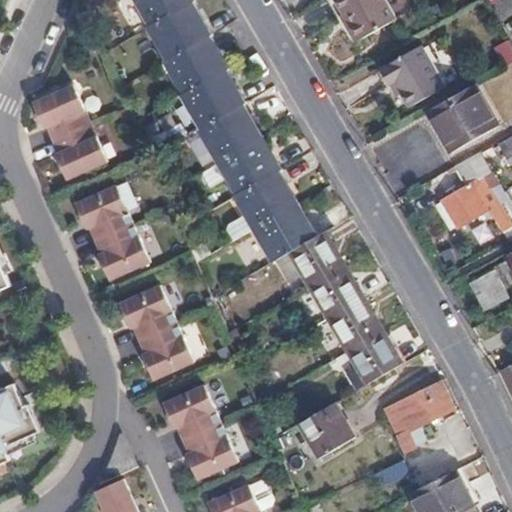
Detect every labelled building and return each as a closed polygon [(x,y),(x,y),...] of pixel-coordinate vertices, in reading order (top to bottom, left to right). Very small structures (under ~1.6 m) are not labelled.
[(369,382),(403,362),(327,231),(320,235),(283,171),(286,170),(248,105),(252,103),(214,37),(216,36),(196,0),(135,0),(171,62),(169,63),(206,131),(204,131),(240,196),(238,197),(274,261),(292,250),(369,382)] [(391,0),(341,0),(347,9),(351,6),(367,33),(399,14),(391,0)] [(351,6),(347,9),(345,10),(361,37),(367,33),(351,6)] [(511,55),(511,49),(505,38),(495,44),(504,60),(511,55)] [(445,82),(422,42),(380,65),(389,82),(394,79),(408,103),(445,82)] [(475,79),(429,106),(451,147),(499,121),(475,79)] [(68,84),(27,102),(39,128),(41,127),(47,140),(85,123),(68,84)] [(85,123),(47,140),(52,152),(50,154),(61,179),(102,161),(85,123)] [(511,220),(485,174),(495,169),(484,149),(457,164),(468,184),(445,197),(462,225),(490,208),(503,231),(511,225),(511,220)] [(112,184),(71,203),(83,228),(85,227),(91,240),(129,222),(112,184)] [(246,218),(227,225),(233,240),(252,232),(246,218)] [(129,222),(91,240),(97,253),(95,254),(106,279),(147,261),(129,222)] [(511,255),(511,256),(508,250),(490,260),(495,269),(471,282),(486,310),(510,297),(505,287),(511,283),(511,255)] [(157,283),(116,302),(128,327),(131,326),(136,339),(175,321),(157,283)] [(175,321),(136,339),(142,352),(140,353),(151,378),(192,360),(175,321)] [(440,381),(386,406),(407,450),(418,444),(410,428),(423,421),(453,408),(440,381)] [(0,463),(9,459),(4,447),(40,431),(27,404),(23,406),(13,383),(0,389),(0,387),(0,463)] [(202,383),(161,401),(173,427),(175,426),(181,438),(219,421),(202,383)] [(355,437),(335,402),(301,423),(321,458),(355,437)] [(219,421),(181,438),(187,451),(184,452),(196,478),(237,459),(219,421)] [(410,428),(418,444),(432,437),(423,421),(410,428)] [(104,476),(101,482),(136,466),(121,433),(117,447),(112,460),(109,466),(104,476)] [(409,470),(405,461),(382,473),(386,481),(409,470)] [(418,511),(474,511),(453,471),(409,493),(418,511)] [(138,511),(123,477),(95,490),(104,511),(138,511)] [(261,511),(248,482),(207,501),(212,511),(261,511)]
